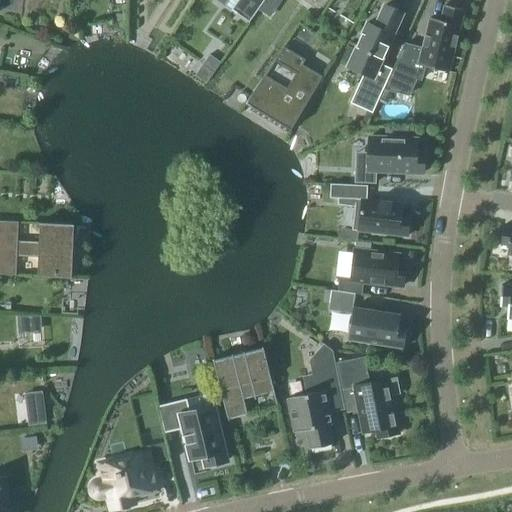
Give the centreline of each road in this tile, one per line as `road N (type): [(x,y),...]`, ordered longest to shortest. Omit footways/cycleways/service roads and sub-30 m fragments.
road 1 (residential): [(496,0),(453,184),(443,267),(459,469)]
road 2 (residential): [(459,469),(242,511)]
